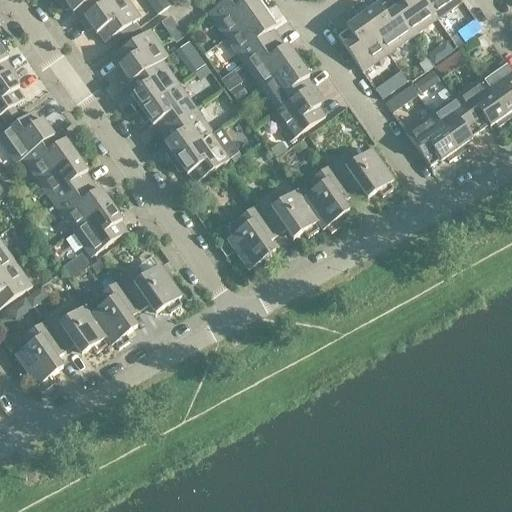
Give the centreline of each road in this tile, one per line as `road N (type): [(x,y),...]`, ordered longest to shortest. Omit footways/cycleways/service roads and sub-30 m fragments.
road 1 (residential): [(226,330),(9,0)]
road 2 (residential): [(435,213),(305,22),(339,0)]
road 3 (residential): [(226,330),(435,213)]
road 4 (residential): [(33,427),(226,330)]
